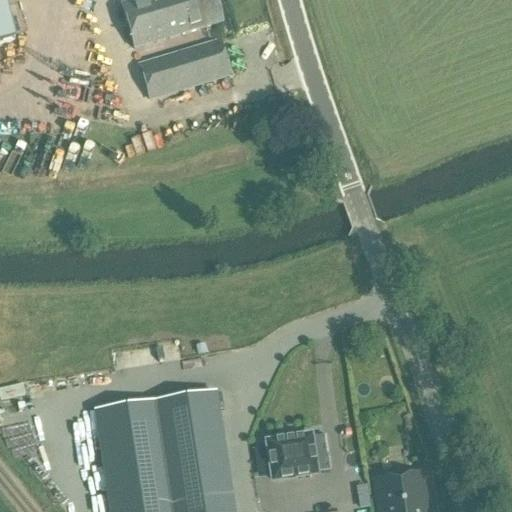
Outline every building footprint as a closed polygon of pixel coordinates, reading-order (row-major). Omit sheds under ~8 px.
[(3,0),(0,0),(0,46),(15,42),(3,0)] [(44,0),(47,10),(81,2),(80,0),(44,0)] [(224,25),(216,0),(145,0),(122,7),(135,51),(224,25)] [(233,79),(223,42),(139,67),(150,103),(233,79)] [(100,47),(78,53),(96,117),(118,111),(100,47)] [(218,129),(233,126),(228,101),(213,105),(218,129)] [(23,118),(25,130),(53,125),(50,113),(23,118)] [(72,168),(66,142),(16,152),(28,209),(156,182),(153,165),(211,153),(208,139),(72,168)] [(233,511),(215,396),(155,405),(94,415),(109,511),(233,511)] [(310,438),(267,444),(273,483),(316,476),(315,473),(329,471),(324,435),(310,438)] [(425,511),(420,476),(371,483),(375,511),(425,511)]
